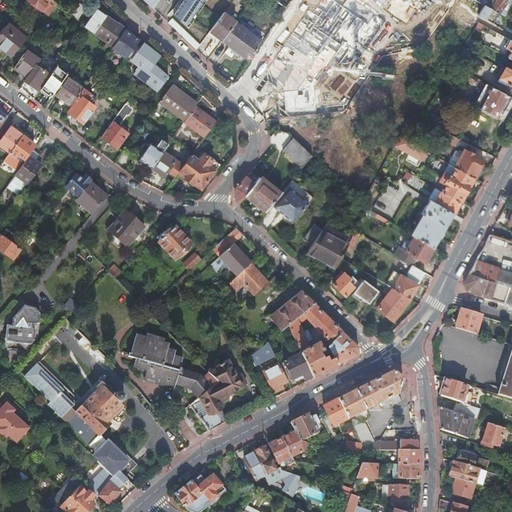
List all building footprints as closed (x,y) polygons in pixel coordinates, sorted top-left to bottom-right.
[(50,0),(26,0),(45,16),(55,4),(53,2),(50,0)] [(158,0),(142,0),(152,10),(158,0)] [(183,0),(173,15),(189,28),(206,0),(183,0)] [(263,77),(285,92),(314,87),(344,42),(363,54),(383,21),(353,0),(322,0),(313,13),(308,10),(263,77)] [(405,2),(401,0),(391,0),(385,9),(407,23),(416,10),(414,8),(405,2)] [(414,8),(419,0),(406,0),(405,2),(414,8)] [(472,0),(483,6),(489,9),(495,0),(472,0)] [(495,0),(489,9),(498,14),(504,17),(507,12),(503,9),(508,2),(509,0),(495,0)] [(511,5),(511,4),(508,2),(503,9),(507,12),(511,5)] [(85,9),(78,4),(73,11),(79,16),(85,9)] [(483,6),(478,16),(492,24),(498,14),(489,9),(483,6)] [(124,31),(95,10),(83,26),(106,43),(112,47),(114,45),(124,31)] [(223,13),(210,32),(222,41),(236,22),(223,13)] [(262,42),(244,29),(236,22),(222,41),(232,48),(249,61),(262,42)] [(0,49),(9,57),(25,38),(7,24),(0,32),(0,49)] [(139,41),(124,31),(114,45),(112,47),(109,52),(116,57),(118,54),(125,59),(134,47),(139,41)] [(109,52),(112,47),(106,43),(103,48),(108,52),(109,52)] [(153,64),(159,56),(142,43),(138,50),(134,47),(125,59),(129,62),(131,59),(139,65),(134,71),(135,72),(132,75),(134,76),(156,92),(167,77),(153,64)] [(476,56),(463,49),(460,54),(456,62),(468,68),(476,56)] [(35,66),(39,60),(25,51),(13,69),(26,78),(35,66)] [(57,65),(56,64),(38,91),(46,97),(48,94),(51,96),(53,93),(65,76),(67,73),(66,72),(65,74),(56,67),(57,65)] [(47,74),(35,66),(26,78),(24,81),(36,90),(47,74)] [(511,68),(511,71),(505,67),(498,79),(511,85),(511,68)] [(82,89),(65,76),(53,93),(70,105),(82,89)] [(489,85),(485,83),(475,103),(478,105),(489,85)] [(180,92),(171,85),(159,102),(184,121),(194,107),(194,106),(178,95),(180,92)] [(489,85),(478,105),(499,117),(510,97),(489,85)] [(275,93),(278,112),(288,112),(317,112),(316,107),(321,107),(319,89),(314,90),(314,87),(285,92),(275,93)] [(82,123),(94,107),(91,105),(95,99),(87,93),(82,89),(70,105),(66,111),(82,123)] [(130,98),(125,103),(124,105),(132,111),(135,113),(140,106),(130,98)] [(112,121),(118,126),(126,116),(127,116),(132,111),(124,105),(112,121)] [(194,107),(184,121),(183,122),(203,137),(215,122),(194,107)] [(112,121),(100,137),(116,149),(128,133),(123,130),(124,127),(122,125),(120,128),(118,126),(112,121)] [(0,146),(10,154),(22,136),(11,128),(0,142),(0,146)] [(409,136),(401,132),(398,138),(405,142),(409,136)] [(459,140),(447,134),(443,141),(456,147),(459,140)] [(10,154),(4,162),(16,170),(24,160),(35,145),(22,136),(10,154)] [(171,139),(167,136),(163,142),(167,145),(171,139)] [(312,157),(293,138),(282,150),(302,168),(312,157)] [(405,142),(398,138),(393,146),(420,161),(424,155),(429,158),(430,155),(405,142)] [(167,145),(163,142),(160,140),(157,145),(154,143),(152,145),(150,143),(148,145),(147,144),(143,144),(136,153),(137,156),(140,157),(138,159),(151,168),(163,152),(166,147),(167,145)] [(16,175),(28,184),(41,166),(51,152),(45,148),(39,157),(37,160),(34,160),(29,156),(16,175)] [(473,179),(473,178),(483,160),(464,150),(463,152),(455,166),(452,164),(450,166),(473,179)] [(459,150),(452,164),(455,166),(463,152),(459,150)] [(163,152),(151,168),(162,177),(165,173),(167,171),(174,176),(177,172),(182,166),(163,152)] [(198,161),(190,155),(182,166),(177,172),(184,178),(184,179),(191,184),(192,184),(200,189),(219,165),(204,154),(198,161)] [(450,166),(448,169),(446,168),(438,182),(444,186),(441,192),(459,203),(473,179),(450,166)] [(19,196),(28,184),(16,175),(7,187),(19,196)] [(78,198),(91,183),(92,182),(85,176),(81,180),(75,175),(65,188),(78,198)] [(255,184),(245,177),(235,189),(235,201),(239,204),(245,197),(255,184)] [(280,194),(259,178),(255,184),(245,197),(264,212),(271,205),(280,194)] [(93,216),(108,198),(91,183),(78,198),(76,201),(93,215),(93,216)] [(309,204),(287,186),(280,194),(271,205),(293,223),(309,204)] [(459,203),(441,192),(434,204),(453,215),(459,203)] [(453,215),(434,204),(429,201),(421,215),(423,216),(412,235),(414,236),(434,248),(437,242),(449,220),(453,215)] [(144,228),(125,212),(107,232),(127,249),(134,241),(137,244),(141,240),(137,236),(144,228)] [(389,222),(375,214),(372,219),(386,227),(389,222)] [(312,245),(322,230),(315,224),(304,240),(312,245)] [(174,229),(170,225),(164,231),(168,235),(161,242),(159,244),(174,262),(192,246),(175,228),(174,229)] [(345,248),(350,240),(325,226),(322,230),(312,245),(306,254),(334,270),(340,259),(345,248)] [(236,229),(216,247),(223,254),(233,246),(243,237),(236,229)] [(14,236),(7,230),(0,238),(0,251),(13,261),(20,252),(12,245),(16,240),(13,237),(14,236)] [(168,235),(164,231),(157,238),(161,242),(168,235)] [(359,235),(354,232),(350,240),(345,248),(350,251),(359,235)] [(414,236),(412,235),(407,233),(398,248),(405,252),(414,236)] [(425,263),(434,248),(414,236),(405,252),(398,248),(394,255),(403,260),(411,265),(414,260),(415,261),(418,260),(418,259),(425,263)] [(43,252),(53,261),(59,254),(49,245),(43,252)] [(238,277),(251,265),(233,246),(223,254),(219,258),(238,277)] [(199,261),(194,255),(183,265),(188,271),(199,261)] [(393,271),(385,285),(387,286),(391,289),(392,289),(409,300),(409,299),(424,272),(411,265),(403,260),(398,269),(407,275),(406,278),(393,271)] [(500,269),(476,261),(469,273),(496,281),(500,269)] [(244,285),(255,296),(269,284),(251,265),(238,277),(230,283),(237,291),(244,285)] [(511,273),(500,269),(496,281),(491,299),(511,305),(511,273)] [(114,271),(111,274),(115,278),(116,279),(119,276),(114,271)] [(355,290),(359,284),(352,276),(350,278),(344,273),(332,284),(345,296),(353,288),(355,290)] [(496,281),(469,273),(463,285),(466,291),(491,299),(496,281)] [(377,291),(363,280),(359,284),(355,290),(351,295),(366,306),(377,291)] [(392,321),(409,300),(392,289),(391,289),(376,308),(392,321)] [(288,328),(303,315),(315,306),(302,294),(271,319),(278,329),(274,332),(277,336),(288,328)] [(142,297),(137,301),(146,311),(151,306),(142,297)] [(37,309),(26,305),(14,318),(13,325),(8,325),(6,338),(8,341),(32,344),(34,342),(35,332),(33,329),(34,325),(40,324),(42,315),(37,309)] [(306,320),(332,344),(342,333),(328,319),(315,306),(303,315),(306,320)] [(372,306),(359,322),(364,327),(377,310),(372,306)] [(460,310),(454,328),(475,335),(480,317),(460,310)] [(301,355),(311,350),(308,344),(312,341),(313,340),(311,336),(309,336),(306,337),(299,325),(306,320),(303,315),(288,328),(301,355)] [(332,344),(328,348),(334,360),(338,367),(342,365),(357,357),(358,349),(342,333),(332,344)] [(194,393),(199,398),(211,390),(218,384),(217,384),(208,374),(202,380),(199,377),(181,372),(181,370),(179,370),(182,360),(174,357),(175,352),(167,350),(169,345),(163,343),(164,340),(146,335),(145,338),(136,335),(130,355),(128,354),(127,358),(137,360),(136,366),(143,368),(148,374),(147,379),(176,388),(189,391),(189,396),(194,393)] [(250,357),(256,370),(258,369),(257,366),(259,365),(275,357),(268,343),(259,350),(250,357)] [(320,345),(311,350),(301,355),(313,379),(334,369),(338,367),(334,360),(330,363),(327,358),(323,361),(320,356),(325,354),(320,345)] [(511,346),(509,346),(510,347),(509,348),(511,349),(497,395),(511,400),(511,346)] [(302,376),(306,383),(313,379),(301,355),(284,364),(284,365),(280,367),(288,383),(302,376)] [(190,406),(208,433),(222,426),(215,413),(221,410),(219,405),(226,402),(227,403),(230,397),(229,396),(229,397),(228,397),(228,396),(241,389),(241,388),(245,386),(246,384),(242,376),(239,375),(237,376),(236,374),(234,375),(227,363),(208,374),(217,384),(220,382),(222,386),(212,392),(211,390),(199,398),(190,406)] [(121,474),(125,479),(138,466),(115,444),(112,447),(101,435),(110,425),(107,423),(122,407),(119,404),(122,404),(125,401),(124,396),(121,393),(120,393),(107,381),(101,387),(101,386),(76,414),(71,409),(74,407),(74,406),(72,404),(62,395),(65,392),(64,391),(66,389),(39,364),(24,378),(50,403),(48,406),(90,447),(93,443),(105,455),(101,458),(97,463),(104,470),(105,472),(112,477),(118,471),(121,474)] [(282,386),(288,383),(280,367),(278,364),(263,372),(272,391),(273,390),(275,393),(283,389),(282,386)] [(258,373),(268,393),(272,391),(263,372),(259,365),(257,366),(258,369),(256,370),(257,372),(258,373)] [(374,381),(338,400),(348,419),(348,420),(378,404),(380,407),(389,402),(391,405),(400,401),(397,395),(402,379),(393,372),(374,381)] [(176,391),(176,388),(147,379),(146,381),(176,391)] [(466,386),(446,379),(440,397),(455,401),(461,403),(464,392),(467,393),(468,390),(465,388),(466,386)] [(72,404),(74,402),(67,395),(69,393),(66,389),(64,391),(65,392),(62,395),(72,404)] [(74,402),(75,403),(77,400),(69,392),(69,393),(67,395),(74,402)] [(348,419),(338,400),(330,404),(323,407),(333,427),(348,419)] [(480,409),(461,403),(455,401),(451,413),(474,420),(476,421),(480,409)] [(24,431),(27,428),(12,414),(14,412),(6,404),(3,408),(0,410),(0,435),(5,440),(7,437),(15,444),(25,433),(24,431)] [(451,413),(437,408),(439,420),(440,427),(440,430),(468,439),(474,420),(451,413)] [(215,413),(222,426),(226,424),(220,413),(221,410),(215,413)] [(299,420),(290,424),(294,432),(300,443),(301,442),(318,434),(315,427),(319,425),(315,416),(310,418),(308,415),(299,420)] [(349,422),(352,428),(358,424),(355,419),(349,422)] [(360,444),(365,453),(366,450),(399,450),(419,451),(417,441),(399,441),(399,442),(383,442),(379,440),(374,444),(363,422),(358,424),(352,428),(360,444)] [(498,447),(504,429),(487,424),(482,442),(481,446),(491,449),(492,445),(498,447)] [(294,432),(282,439),(291,457),(303,452),(304,443),(301,442),(300,443),(294,432)] [(282,439),(268,446),(270,449),(276,461),(278,465),(283,462),(285,467),(294,462),(291,457),(282,439)] [(344,451),(364,455),(365,453),(360,444),(346,442),(344,451)] [(93,443),(90,447),(101,458),(105,455),(93,443)] [(255,452),(255,453),(244,458),(255,481),(264,477),(265,480),(268,478),(271,485),(282,479),(286,486),(282,492),(292,497),(298,487),(296,484),(300,477),(281,471),(280,468),(275,471),(272,464),(266,452),(264,448),(255,452)] [(270,449),(266,452),(272,464),(276,461),(270,449)] [(399,450),(399,464),(419,465),(419,458),(419,451),(399,450)] [(464,455),(459,453),(455,464),(478,470),(481,471),(482,471),(486,461),(477,459),(469,456),(467,456),(467,453),(466,453),(465,455),(464,455)] [(448,478),(456,480),(456,479),(474,485),(479,486),(483,472),(481,471),(478,470),(455,464),(453,463),(448,478)] [(361,464),(357,474),(356,478),(367,478),(368,481),(373,481),(374,479),(376,479),(376,464),(361,464)] [(399,480),(419,480),(419,476),(419,473),(419,465),(399,464),(399,480)] [(118,491),(121,487),(112,478),(112,477),(105,472),(104,470),(87,487),(97,497),(109,506),(120,493),(118,491)] [(112,478),(121,487),(128,481),(125,479),(121,474),(118,471),(112,477),(112,478)] [(27,480),(20,474),(16,477),(23,483),(27,480)] [(187,511),(188,511),(199,511),(204,508),(203,507),(217,496),(218,498),(221,496),(219,494),(223,491),(211,475),(204,481),(200,476),(191,483),(190,482),(183,489),(174,496),(177,507),(181,503),(187,511)] [(69,499),(84,511),(86,511),(92,506),(88,503),(94,496),(89,492),(87,490),(86,489),(84,488),(82,491),(80,488),(82,486),(73,477),(68,483),(68,487),(63,493),(69,499)] [(470,495),(474,485),(456,479),(456,480),(452,494),(467,499),(468,494),(470,495)] [(408,486),(389,485),(389,486),(389,497),(391,497),(391,506),(407,506),(409,505),(409,499),(407,497),(408,486)] [(94,496),(96,499),(97,497),(87,487),(86,489),(87,490),(89,492),(94,496)] [(262,489),(257,491),(273,501),(276,503),(278,498),(275,497),(262,489)] [(84,511),(69,499),(63,493),(61,491),(49,505),(56,511),(84,511)] [(350,494),(343,492),(342,494),(345,496),(346,498),(345,501),(348,502),(350,494)] [(348,502),(344,511),(369,511),(370,511),(355,506),(358,497),(350,494),(348,502)] [(439,500),(439,509),(449,511),(464,511),(466,508),(439,500)]
